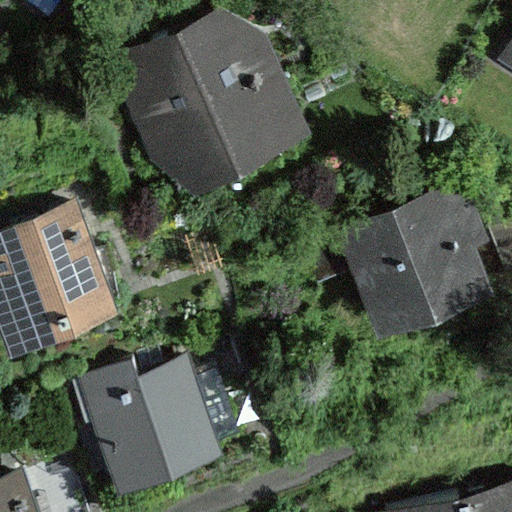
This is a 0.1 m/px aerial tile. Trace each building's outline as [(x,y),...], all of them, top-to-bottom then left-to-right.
[(162,185),(305,122),(262,24),(222,0),(215,0),(102,50),(162,185)] [(511,63),(511,9),(488,49),(511,63)] [(487,210),(459,146),(329,204),(376,310),(495,257),(476,214),(487,210)] [(0,333),(106,287),(61,183),(0,210),(0,333)] [(217,430),(179,342),(129,363),(122,347),(68,370),(113,474),(217,430)] [(0,511),(38,511),(14,455),(0,461),(0,511)] [(511,511),(511,459),(361,497),(365,511),(511,511)]
